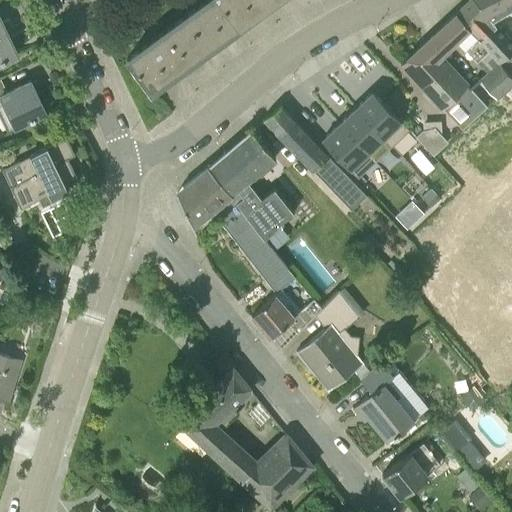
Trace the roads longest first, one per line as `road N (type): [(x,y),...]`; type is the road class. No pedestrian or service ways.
road 1 (residential): [(383,511),(131,194)]
road 2 (residential): [(124,163),(157,155),(313,36),(389,0)]
road 3 (residential): [(49,451),(131,194)]
road 4 (residential): [(124,163),(67,29)]
